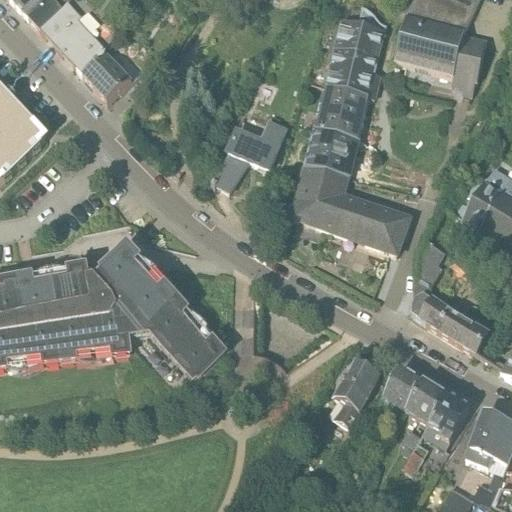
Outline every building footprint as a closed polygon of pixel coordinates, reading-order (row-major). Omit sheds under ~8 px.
[(53,0),(5,0),(41,39),(42,38),(63,12),(53,2),(53,0)] [(482,0),(417,0),(406,23),(405,27),(464,41),(482,0)] [(76,75),(83,83),(106,61),(103,57),(104,55),(77,25),(79,22),(67,8),(63,12),(42,38),(76,75)] [(358,30),(341,26),(334,53),(378,64),(383,40),(385,39),(386,38),(383,37),(384,32),(387,32),(387,30),(382,29),(374,19),(362,13),(358,30)] [(464,41),(405,27),(395,68),(477,90),(487,46),(464,41)] [(113,45),(107,51),(113,57),(118,50),(113,45)] [(334,53),(325,91),(373,104),(380,80),(374,78),(378,64),(334,53)] [(131,88),(106,61),(83,83),(82,84),(107,111),(131,88)] [(325,92),(315,136),(358,147),(368,103),(325,92)] [(0,187),(46,145),(0,95),(0,187)] [(230,161),(214,187),(213,186),(210,191),(215,193),(217,189),(229,196),(228,198),(229,198),(247,167),(269,176),(285,135),(269,129),(262,147),(237,137),(228,160),(230,161)] [(307,173),(347,183),(349,184),(358,147),(315,136),(307,173)] [(347,183),(307,173),(293,224),(331,238),(342,203),(347,183)] [(463,228),(480,239),(502,203),(511,185),(511,183),(494,173),(483,192),(475,187),(464,205),(474,211),(463,228)] [(480,239),(511,258),(511,185),(502,203),(480,239)] [(342,203),(331,238),(396,261),(409,225),(342,203)] [(445,259),(426,249),(420,266),(413,323),(475,362),(487,343),(435,310),(430,295),(442,274),(438,272),(445,259)] [(0,376),(7,376),(6,369),(43,364),(44,370),(76,366),(75,360),(112,355),(113,361),(130,359),(128,344),(158,340),(199,383),(225,359),(213,346),(208,350),(182,323),(187,318),(165,295),(160,299),(135,272),(139,268),(128,255),(110,272),(108,269),(102,266),(94,264),(87,264),(84,265),(83,260),(81,260),(85,277),(69,280),(71,286),(33,293),(32,287),(31,287),(1,293),(2,299),(0,299),(0,376)] [(338,406),(329,422),(351,435),(361,418),(360,418),(380,385),(377,383),(379,380),(368,374),(366,376),(356,370),(349,381),(346,379),(332,402),(338,406)] [(423,389),(400,375),(380,406),(387,410),(390,406),(406,416),(407,416),(423,389)] [(407,416),(406,416),(406,417),(428,430),(429,430),(446,402),(423,389),(407,416)] [(428,430),(422,440),(445,455),(470,416),(446,402),(429,430),(428,430)] [(492,466),(507,472),(511,460),(511,432),(485,421),(466,465),(488,475),(492,466)] [(408,436),(400,448),(404,450),(400,457),(409,462),(417,449),(420,443),(408,436)] [(407,466),(402,475),(412,481),(412,479),(422,463),(423,462),(426,457),(427,455),(417,449),(407,466)] [(502,481),(490,511),(511,511),(511,476),(505,476),(502,481)] [(479,490),(472,506),(486,511),(490,511),(502,481),(494,478),(488,494),(479,490)] [(468,511),(472,506),(452,493),(439,511),(468,511)]
